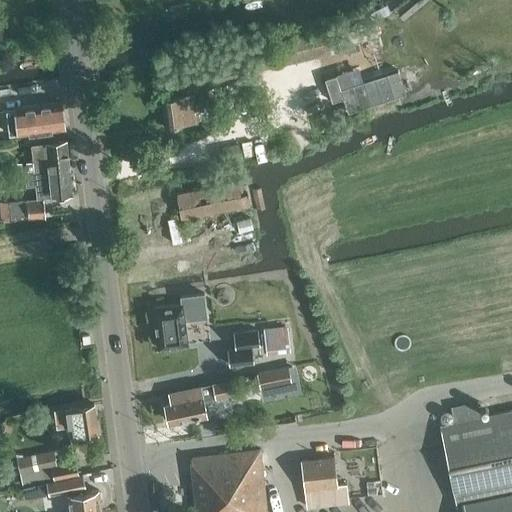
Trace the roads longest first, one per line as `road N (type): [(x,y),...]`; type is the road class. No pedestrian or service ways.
road 1 (tertiary): [(140,511),(71,0)]
road 2 (track): [(511,379),(444,389),(396,425),(133,458)]
